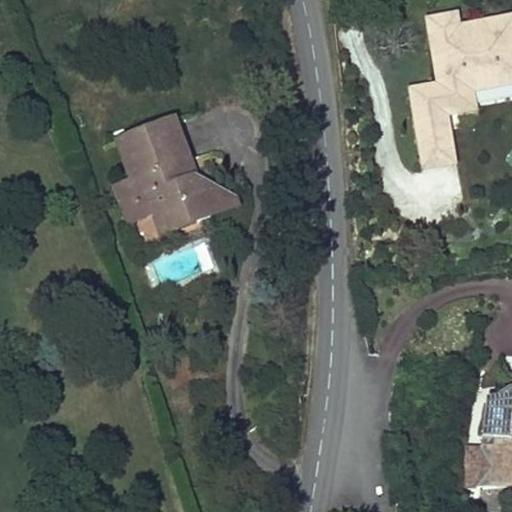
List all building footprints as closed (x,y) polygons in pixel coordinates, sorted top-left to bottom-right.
[(421,13),(432,78),(404,83),(417,160),(437,157),(430,112),(437,111),(435,104),(462,99),(459,84),(511,74),(511,45),(508,22),(452,31),(450,21),(448,8),(421,13)] [(508,22),(506,11),(450,21),(452,31),(508,22)] [(444,156),(437,111),(430,112),(437,157),(444,156)] [(195,165),(181,125),(124,145),(137,183),(121,189),(128,209),(153,201),(159,218),(166,239),(215,222),(201,181),(190,185),(184,168),(195,165)] [(184,168),(190,185),(201,181),(195,165),(184,168)] [(240,198),(201,181),(215,222),(245,212),(240,198)] [(153,201),(128,209),(134,227),(159,218),(153,201)] [(511,413),(479,411),(473,459),(488,461),(485,485),(493,486),(491,501),(511,503),(511,413)] [(488,461),(473,459),(469,498),(491,501),(493,486),(485,485),(488,461)]
